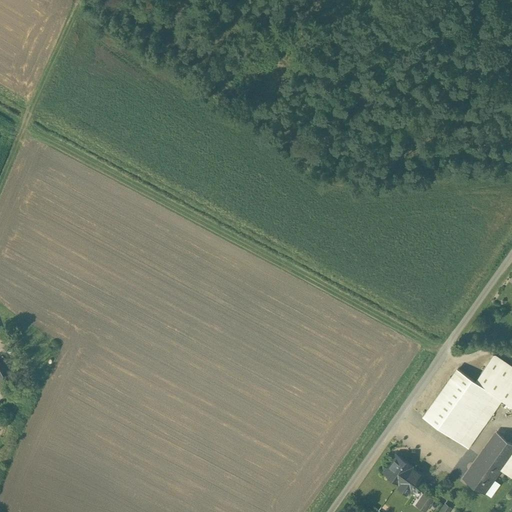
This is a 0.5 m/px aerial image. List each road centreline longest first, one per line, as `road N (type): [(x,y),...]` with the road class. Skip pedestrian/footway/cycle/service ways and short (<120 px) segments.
road 1 (unclassified): [(332,511),(511,253)]
road 2 (track): [(0,179),(78,0)]
